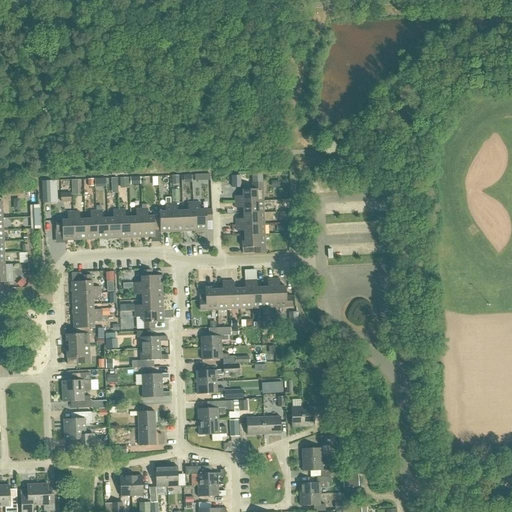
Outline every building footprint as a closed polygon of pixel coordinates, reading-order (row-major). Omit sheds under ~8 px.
[(240,176),(232,176),(232,188),(240,188),(240,176)] [(52,181),(42,182),(43,198),(53,198),(52,181)] [(242,190),(242,196),(234,197),(235,203),(263,201),(262,184),(252,184),(252,190),(242,190)] [(61,193),(61,201),(71,201),(71,193),(61,193)] [(263,201),(235,203),(235,208),(243,208),(243,214),(263,213),(263,201)] [(188,211),(182,211),(183,232),(194,231),(193,203),(187,203),(188,211)] [(193,203),(194,231),(206,231),(206,221),(212,221),(211,210),(199,211),(199,203),(193,203)] [(165,212),(159,212),(159,216),(160,231),(160,233),(172,232),(170,204),(165,204),(165,212)] [(183,232),(182,211),(177,212),(176,204),(170,204),(172,232),(183,232)] [(39,228),(39,205),(30,205),(29,227),(39,228)] [(135,210),(136,217),(130,218),(131,238),(142,238),(141,209),(135,210)] [(154,231),(160,231),(159,216),(147,217),(147,209),(141,209),(142,238),(154,237),(154,231)] [(113,218),(107,219),(108,239),(120,239),(118,210),(113,211),(113,218)] [(124,210),(118,210),(120,239),(131,238),(130,218),(125,218),(124,210)] [(90,212),(90,219),(85,220),(85,240),(97,240),(96,211),(90,212)] [(108,239),(107,219),(102,219),(101,211),(96,211),(97,240),(108,239)] [(67,220),(55,221),(56,232),(62,231),(62,241),(74,241),(73,212),(67,213),(67,220)] [(79,212),(73,212),(74,241),(85,240),(85,220),(79,220),(79,212)] [(263,213),(243,214),(243,219),(235,219),(236,225),(264,224),(263,213)] [(264,224),(236,225),(236,231),(244,231),(244,236),(264,236),(264,224)] [(244,242),(242,242),(242,254),(265,253),(264,236),(244,236),(244,242)] [(244,280),(255,279),(255,269),(243,270),(244,280)] [(141,271),(141,283),(133,283),(133,289),(162,288),(161,276),(151,277),(151,271),(141,271)] [(91,276),(81,276),(81,282),(71,283),(72,294),(100,293),(100,287),(92,288),(91,276)] [(273,280),(274,308),(292,307),(291,296),(285,297),(285,287),(279,287),(279,279),(273,280)] [(263,308),(262,288),(256,288),(256,280),(250,281),(251,309),(263,308)] [(273,280),(267,280),(267,288),(262,288),(263,308),(274,308),(273,280)] [(240,309),(239,289),(234,289),(233,281),(227,282),(229,310),(240,309)] [(245,289),(239,289),(240,309),(251,309),(250,281),(244,281),(245,289)] [(222,290),(216,290),(217,310),(229,310),(227,282),(222,282),(222,290)] [(162,288),(133,289),(134,295),(142,295),(142,300),(162,299),(162,288)] [(211,288),(199,288),(200,311),(217,310),(216,290),(211,290),(211,288)] [(92,299),(100,299),(100,293),(72,294),(72,306),(93,305),(92,299)] [(162,299),(142,300),(142,306),(134,306),(134,312),(163,311),(162,299)] [(93,305),(72,306),(73,317),(101,316),(101,310),(93,310),(93,305)] [(163,311),(134,312),(135,318),(143,317),(143,329),(154,329),(154,323),(163,322),(163,311)] [(297,312),(288,312),(289,326),(297,325),(297,312)] [(93,322),(101,322),(101,316),(73,317),(73,329),(75,329),(90,328),(94,328),(93,322)] [(75,335),(65,335),(66,341),(68,341),(68,347),(89,346),(88,335),(90,335),(90,328),(75,329),(75,335)] [(228,336),(200,337),(201,349),(221,348),(221,341),(228,341),(228,336)] [(167,337),(139,338),(140,349),(160,349),(160,342),(167,341),(167,337)] [(117,340),(106,340),(106,349),(118,349),(117,340)] [(68,347),(69,352),(66,352),(67,365),(90,364),(89,346),(68,347)] [(221,348),(201,349),(201,360),(229,359),(228,354),(221,355),(221,348)] [(131,368),(154,367),(153,361),(168,360),(168,355),(160,355),(160,349),(140,349),(140,361),(131,361),(131,368)] [(238,364),(222,365),(223,370),(196,371),(196,383),(216,382),(216,375),(239,374),(238,364)] [(75,381),(61,382),(62,392),(83,391),(83,385),(89,385),(89,381),(90,380),(90,373),(75,374),(75,381)] [(168,374),(141,375),(142,387),(162,386),(161,379),(169,379),(168,374)] [(216,382),(196,383),(197,395),(224,393),(224,391),(224,389),(216,389),(216,382)] [(260,383),(261,393),(282,392),(281,382),(260,383)] [(162,386),(142,387),(142,398),(169,397),(169,392),(162,393),(162,386)] [(242,390),(224,391),(224,393),(224,400),(242,399),(242,390)] [(83,391),(62,392),(62,403),(76,402),(76,408),(90,408),(90,396),(83,397),(83,391)] [(217,408),(197,409),(198,421),(218,420),(218,413),(225,413),(225,410),(233,410),(233,401),(217,402),(217,408)] [(302,407),(290,408),(291,428),(302,427),(302,407)] [(313,407),(302,407),(302,427),(314,427),(313,407)] [(77,413),(77,419),(63,420),(64,430),(85,429),(85,424),(91,423),(90,412),(77,413)] [(154,412),(137,412),(139,446),(155,446),(154,412)] [(280,417),(246,418),(246,435),(280,434),(280,417)] [(198,421),(199,436),(226,434),(226,427),(218,427),(218,420),(198,421)] [(239,437),(238,421),(229,421),(230,437),(239,437)] [(85,429),(64,430),(64,441),(78,440),(78,447),(92,446),(92,434),(85,435),(85,429)] [(321,448),(301,449),(302,460),(322,460),(322,455),(327,455),(327,446),(337,446),(336,436),(321,436),(321,448)] [(322,460),(302,460),(302,472),(321,471),(321,477),(331,477),(335,476),(334,470),(322,471),(322,460)] [(155,488),(167,487),(166,467),(155,468),(155,488)] [(166,467),(167,487),(178,487),(177,467),(166,467)] [(185,467),(185,471),(185,475),(197,475),(197,486),(217,485),(217,478),(224,478),(224,470),(220,470),(220,473),(201,474),(200,467),(185,467)] [(342,475),(342,486),(357,486),(358,475),(342,475)] [(131,476),(119,477),(120,497),(131,496),(131,476)] [(143,503),(142,476),(131,476),(131,496),(138,496),(138,503),(143,503)] [(331,477),(321,477),(317,477),(317,483),(299,484),(299,495),(319,494),(319,488),(326,488),(326,483),(331,483),(331,477)] [(37,485),(38,506),(43,506),(44,511),(54,511),(54,498),(48,498),(47,484),(37,485)] [(9,486),(0,485),(0,507),(5,507),(5,511),(16,511),(16,499),(10,500),(9,486)] [(20,495),(20,511),(32,511),(32,506),(38,506),(37,485),(26,485),(27,494),(20,495)] [(217,485),(197,486),(198,497),(225,496),(225,491),(218,492),(217,485)] [(319,494),(299,495),(300,506),(313,506),(314,511),(325,511),(325,505),(320,505),(319,494)] [(111,504),(111,511),(121,511),(121,503),(111,504)] [(143,503),(138,503),(138,511),(149,511),(149,503),(143,503)] [(158,511),(158,503),(150,503),(150,511),(158,511)]
